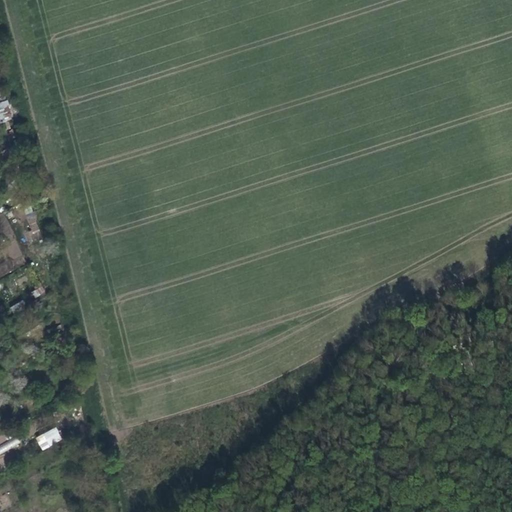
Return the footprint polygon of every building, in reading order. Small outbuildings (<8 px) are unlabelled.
[(33,212),(25,215),(32,233),(40,230),(33,212)] [(21,253),(0,262),(0,274),(25,264),(21,253)] [(414,366),(474,452),(488,441),(436,366),(470,357),(481,355),(496,354),(511,350),(511,341),(490,346),(470,347),(452,351),(424,359),(414,366)] [(42,450),(62,439),(55,427),(35,438),(42,450)] [(0,454),(19,443),(16,437),(0,445),(0,454)]
